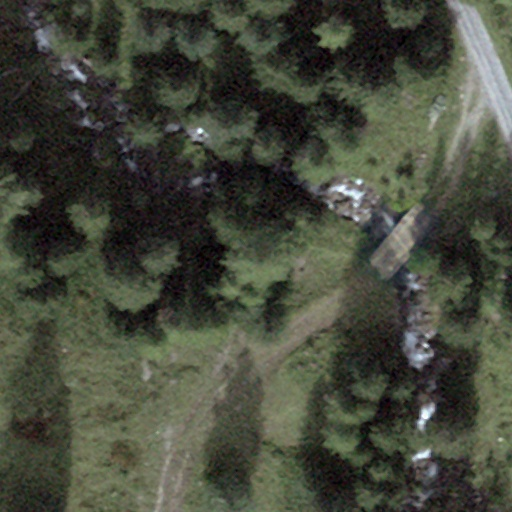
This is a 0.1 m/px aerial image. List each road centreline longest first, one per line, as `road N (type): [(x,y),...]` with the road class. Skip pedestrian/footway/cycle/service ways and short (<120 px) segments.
road 1 (track): [(482,66),(462,150),(428,209),(322,324),(283,393)]
road 2 (track): [(456,0),(511,139)]
